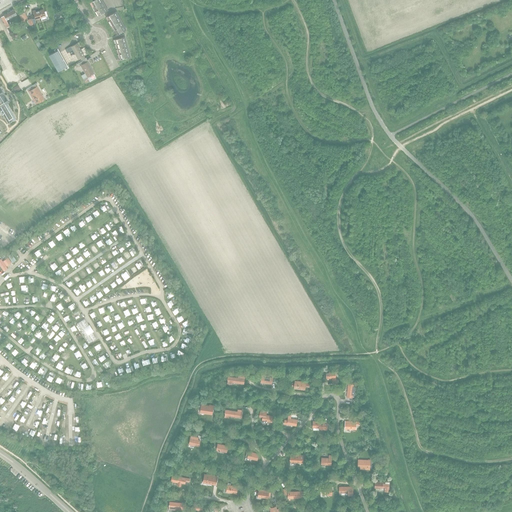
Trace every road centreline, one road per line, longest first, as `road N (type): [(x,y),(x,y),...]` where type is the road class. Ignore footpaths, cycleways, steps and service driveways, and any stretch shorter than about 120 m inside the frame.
road 1 (unknown): [(376,352),(379,296),(337,220),(344,191),(366,163),(372,130),(310,82),(306,28),(292,0)]
road 2 (unknown): [(376,352),(396,373),(420,447),(473,461),(511,458)]
road 3 (unknown): [(358,172),(389,166),(400,147),(511,90)]
road 4 (track): [(175,0),(233,100),(209,124)]
